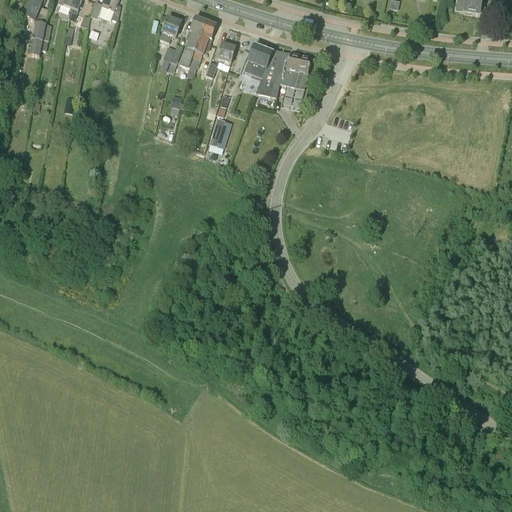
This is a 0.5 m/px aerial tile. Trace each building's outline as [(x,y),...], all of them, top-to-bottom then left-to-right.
[(22,21),(34,25),(44,1),(45,2),(46,0),(30,0),(27,9),(22,21)] [(66,0),(63,9),(70,11),(72,12),(72,10),(75,0),(66,0)] [(88,3),(89,0),(75,0),(72,10),(72,12),(70,11),(68,22),(74,24),(78,14),(83,1),(88,3)] [(119,0),(105,0),(99,18),(110,22),(111,22),(117,25),(120,9),(117,8),(119,0)] [(463,16),(480,18),(483,0),(465,0),(466,1),(461,0),(456,0),(454,14),(463,15),(463,16)] [(392,1),(390,10),(398,12),(401,3),(392,1)] [(13,17),(22,21),(27,9),(18,5),(13,17)] [(84,18),(80,29),(87,31),(90,20),(84,18)] [(181,25),(168,20),(162,36),(162,35),(159,42),(169,46),(171,40),(174,41),(181,25)] [(206,24),(195,20),(188,37),(191,38),(181,66),(189,70),(190,70),(193,59),(206,24)] [(197,70),(200,62),(207,44),(210,46),(217,28),(206,24),(193,59),(190,70),(189,70),(187,80),(194,82),(196,70),(197,70)] [(46,28),(35,26),(33,33),(40,35),(40,38),(43,38),(44,37),(46,28)] [(30,41),(30,43),(42,46),(43,43),(43,38),(40,38),(40,35),(33,33),(32,41),(30,41)] [(37,51),(37,53),(41,54),(42,46),(30,43),(29,49),(37,51)] [(236,50),(222,46),(217,63),(231,67),(236,50)] [(176,51),(175,52),(171,65),(176,67),(182,53),(183,50),(177,47),(176,51)] [(254,49),(243,75),(262,83),(273,56),(261,51),(260,49),(257,48),(256,49),(254,49)] [(29,49),(27,57),(40,60),(41,54),(37,53),(37,51),(29,49)] [(169,64),(171,65),(175,52),(168,50),(163,62),(164,62),(162,67),(168,69),(169,64)] [(279,88),(304,93),(311,62),(273,54),(273,56),(262,83),(256,97),(276,102),(279,88)] [(213,81),(218,67),(211,64),(205,78),(213,81)] [(103,82),(97,82),(95,81),(93,92),(102,93),(103,82)] [(182,101),(175,99),(171,116),(178,118),(182,101)] [(76,101),(67,100),(65,108),(74,110),(76,101)] [(211,146),(224,151),(231,127),(218,123),(211,146)]
